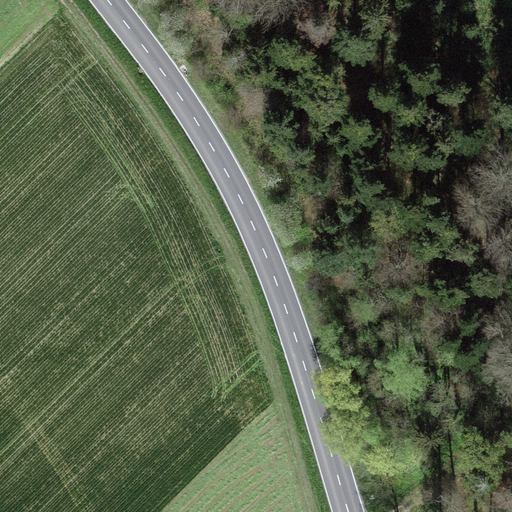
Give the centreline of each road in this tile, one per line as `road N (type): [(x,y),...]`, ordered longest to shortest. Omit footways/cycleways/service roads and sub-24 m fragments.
road 1 (primary): [(107,0),(201,128),(252,222),(347,511)]
road 2 (track): [(395,511),(511,438)]
